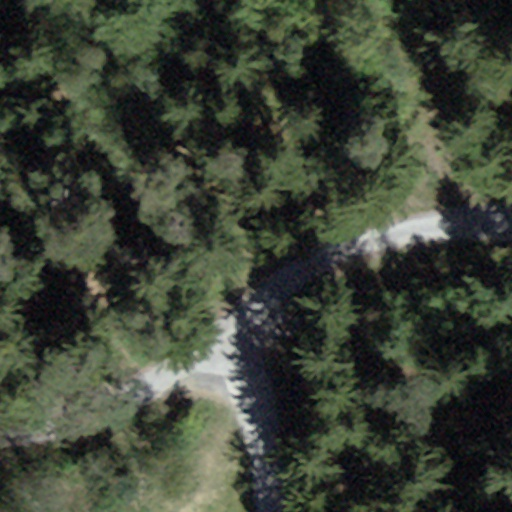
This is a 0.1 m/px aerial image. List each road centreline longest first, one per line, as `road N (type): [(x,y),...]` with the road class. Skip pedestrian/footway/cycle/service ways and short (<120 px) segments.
road 1 (track): [(0,437),(81,426),(176,386),(256,318)]
road 2 (track): [(256,318),(337,267),(485,233),(511,239)]
road 3 (unclassified): [(270,511),(256,318)]
